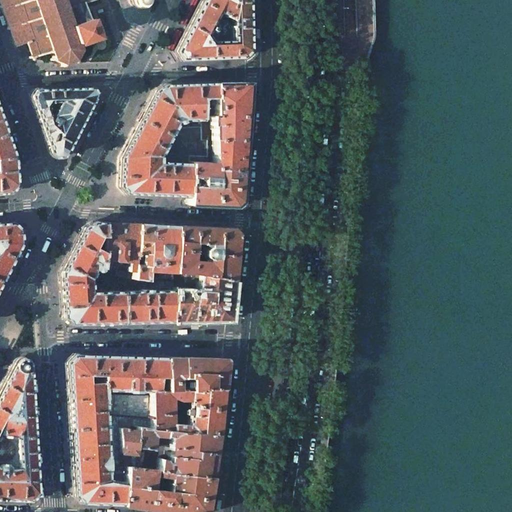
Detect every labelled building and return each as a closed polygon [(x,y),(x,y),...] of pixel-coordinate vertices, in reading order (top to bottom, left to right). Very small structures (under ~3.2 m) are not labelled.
[(0,0),(0,4),(0,7),(1,8),(7,26),(6,29),(10,30),(15,46),(23,43),(29,56),(28,56),(28,59),(29,58),(31,58),(33,61),(35,60),(34,57),(49,52),(51,57),(48,59),(49,61),(52,59),(60,64),(60,67),(63,67),(63,64),(72,60),(74,63),(76,61),(74,59),(78,50),(81,50),(81,48),(78,48),(77,43),(92,38),(92,40),(94,39),(94,37),(96,36),(96,34),(93,35),(88,21),(91,20),(90,18),(88,19),(82,3),(92,0),(0,0)] [(245,0),(198,0),(173,51),(178,60),(239,57),(247,50),(245,0)] [(246,81),(213,82),(214,97),(213,97),(213,108),(213,115),(210,115),(209,116),(209,129),(211,129),(211,139),(242,139),(244,110),(246,81)] [(213,82),(183,83),(182,113),(181,120),(198,120),(200,120),(200,108),(200,97),(206,97),(213,97),(214,97),(213,82)] [(183,83),(161,84),(152,90),(149,96),(182,113),(183,83)] [(64,153),(95,94),(91,87),(34,89),(29,96),(49,152),(50,154),(52,156),(55,158),(57,158),(60,157),(62,156),(63,155),(64,153)] [(149,96),(117,158),(116,186),(123,194),(186,196),(187,196),(188,163),(160,162),(157,162),(157,156),(174,123),(177,123),(178,123),(180,122),(181,120),(182,113),(149,96)] [(182,127),(178,128),(172,139),(200,139),(200,127),(182,127)] [(0,193),(7,193),(14,185),(11,157),(11,156),(3,133),(0,134),(0,193)] [(200,139),(172,139),(166,150),(206,151),(206,139),(200,139)] [(212,174),(240,176),(241,158),(242,139),(211,139),(211,162),(212,162),(212,174)] [(206,151),(166,150),(160,162),(188,163),(188,161),(189,156),(206,157),(206,151)] [(186,204),(232,207),(238,202),(239,182),(240,176),(212,174),(212,162),(211,162),(207,162),(188,161),(188,163),(187,196),(186,196),(186,203),(186,204)] [(0,222),(0,277),(8,262),(18,243),(17,228),(9,222),(0,222)] [(100,268),(102,222),(90,222),(82,227),(59,269),(58,272),(59,293),(61,317),(68,323),(121,322),(120,291),(89,292),(88,278),(92,270),(95,271),(97,271),(97,270),(100,268)] [(135,224),(102,222),(100,268),(104,268),(105,259),(128,261),(126,270),(132,271),(135,224)] [(135,224),(132,271),(131,278),(144,280),(144,279),(144,269),(147,224),(145,224),(135,224)] [(174,225),(147,224),(144,269),(171,271),(174,225)] [(185,272),(198,274),(230,280),(232,257),(234,233),(229,228),(174,225),(171,271),(185,272)] [(171,271),(144,269),(144,279),(158,280),(171,281),(171,275),(171,271)] [(198,274),(185,272),(185,284),(191,285),(191,283),(197,283),(198,274)] [(169,321),(226,320),(228,300),(230,280),(198,274),(197,283),(197,284),(196,289),(195,289),(193,290),(192,290),(191,291),(190,293),(189,293),(188,292),(188,291),(187,290),(185,289),(184,289),(171,290),(169,321)] [(171,281),(158,280),(158,286),(161,289),(167,288),(167,290),(171,290),(171,281)] [(140,290),(120,291),(121,322),(169,321),(171,290),(167,290),(150,290),(150,289),(140,289),(140,290)] [(100,354),(71,354),(63,361),(67,428),(103,427),(103,425),(103,415),(102,397),(102,389),(100,354)] [(163,356),(100,354),(102,389),(109,390),(133,391),(148,391),(148,390),(165,390),(163,356)] [(221,358),(163,356),(165,390),(175,390),(175,377),(188,377),(188,390),(193,390),(194,390),(195,390),(195,389),(196,388),(219,389),(223,360),(221,358)] [(11,363),(0,384),(0,498),(27,500),(34,493),(27,367),(25,360),(25,359),(24,359),(23,359),(17,357),(16,357),(16,358),(11,363)] [(188,390),(184,390),(178,390),(175,390),(165,390),(148,390),(148,391),(148,395),(149,419),(149,427),(149,428),(152,428),(169,430),(215,434),(217,413),(218,407),(219,389),(196,388),(195,389),(195,390),(194,390),(193,390),(188,390)] [(109,394),(102,397),(103,415),(108,415),(146,418),(149,419),(148,395),(139,395),(133,395),(117,394),(109,394)] [(108,415),(103,415),(103,425),(103,427),(104,454),(105,478),(122,481),(123,466),(120,466),(112,465),(111,425),(109,425),(108,415)] [(146,418),(108,415),(109,425),(111,425),(112,465),(120,466),(115,427),(130,429),(131,424),(148,427),(149,427),(149,419),(146,418)] [(130,429),(115,427),(120,466),(123,466),(138,468),(138,467),(140,451),(140,448),(150,449),(150,444),(151,435),(152,428),(149,428),(149,427),(148,427),(131,424),(130,429)] [(103,427),(67,428),(71,495),(79,502),(119,504),(122,481),(105,478),(104,454),(103,427)] [(169,430),(152,428),(151,435),(150,444),(165,446),(168,446),(169,436),(169,430)] [(168,446),(166,462),(165,462),(164,462),(164,461),(163,460),(162,459),(161,458),(156,457),(155,470),(168,472),(208,476),(215,434),(169,430),(169,436),(168,446)] [(165,446),(150,444),(150,449),(140,448),(140,451),(138,467),(138,468),(151,470),(154,470),(155,470),(156,457),(161,458),(162,459),(163,460),(164,461),(164,462),(165,462),(166,462),(168,446),(165,446)] [(138,468),(123,466),(122,481),(119,504),(119,505),(178,511),(202,511),(208,476),(168,472),(167,477),(165,490),(149,488),(150,476),(151,470),(138,468)]
